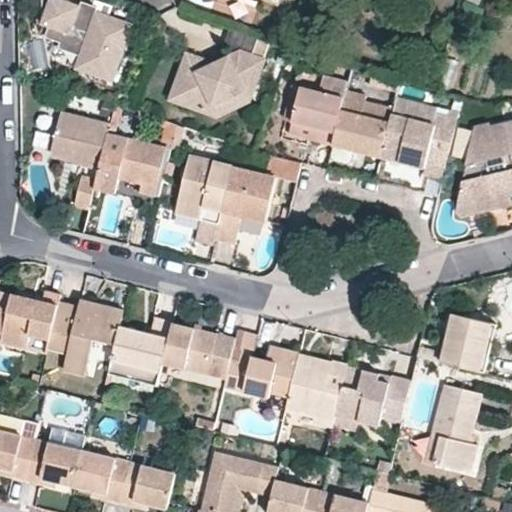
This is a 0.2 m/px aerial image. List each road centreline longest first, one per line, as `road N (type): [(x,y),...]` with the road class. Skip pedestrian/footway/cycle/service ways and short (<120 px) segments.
road 1 (residential): [(0,232),(273,300),(511,253)]
road 2 (unknown): [(438,270),(415,189),(319,170),(297,201),(306,299)]
